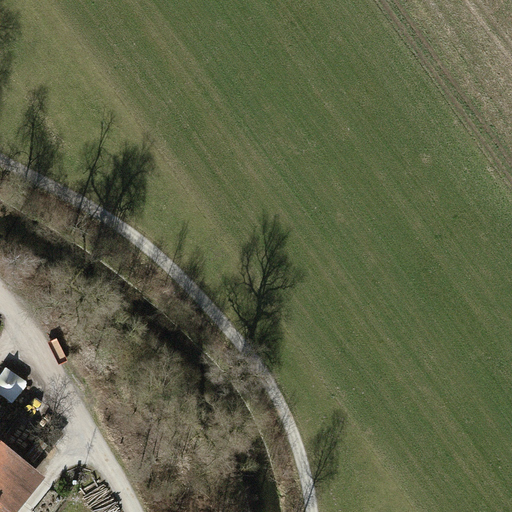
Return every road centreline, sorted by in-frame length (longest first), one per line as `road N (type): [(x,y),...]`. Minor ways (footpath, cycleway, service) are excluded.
road 1 (track): [(0,155),(125,226),(279,401),(319,511)]
road 2 (track): [(132,511),(57,371),(0,297)]
